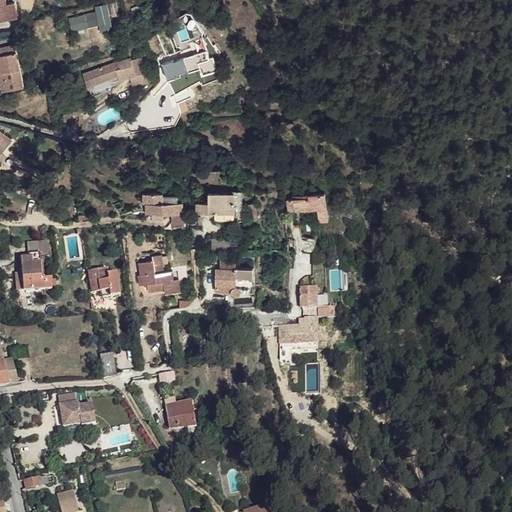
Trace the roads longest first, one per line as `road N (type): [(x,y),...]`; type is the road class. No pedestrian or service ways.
road 1 (unclassified): [(0,390),(163,371),(165,323),(176,310),(286,313)]
road 2 (unknown): [(0,218),(152,222)]
